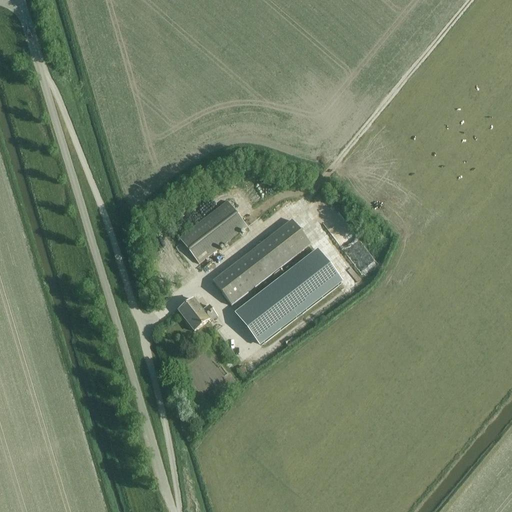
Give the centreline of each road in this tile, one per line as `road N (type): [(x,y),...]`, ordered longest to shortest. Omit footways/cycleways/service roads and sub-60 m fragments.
road 1 (unclassified): [(179,511),(160,399),(103,207),(41,74)]
road 2 (unclassified): [(173,511),(41,74)]
road 3 (track): [(471,0),(311,189)]
